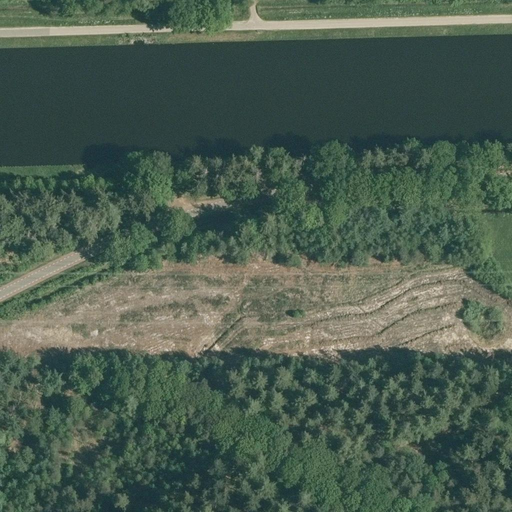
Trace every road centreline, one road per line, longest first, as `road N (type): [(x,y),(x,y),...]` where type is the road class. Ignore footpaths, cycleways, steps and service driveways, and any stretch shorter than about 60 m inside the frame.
road 1 (secondary): [(0,300),(172,215),(226,201),(317,189),(511,183)]
road 2 (unclassified): [(0,34),(511,19)]
